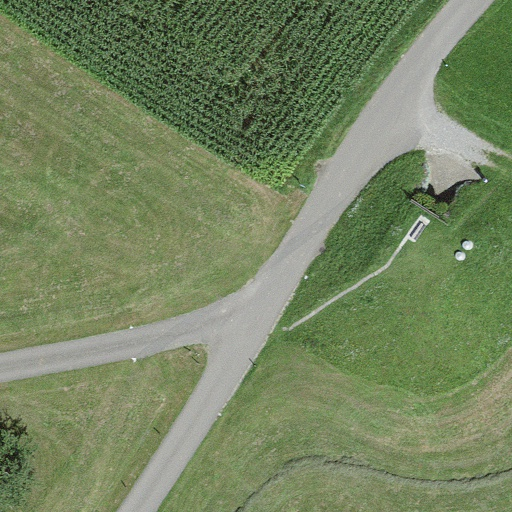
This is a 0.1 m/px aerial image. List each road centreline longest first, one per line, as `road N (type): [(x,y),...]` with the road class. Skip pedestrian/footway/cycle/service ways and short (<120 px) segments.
road 1 (unclassified): [(473,0),(358,154),(254,327)]
road 2 (unclassified): [(0,367),(221,323),(254,327)]
road 3 (unclassified): [(254,327),(138,511)]
road 4 (track): [(511,167),(392,105)]
